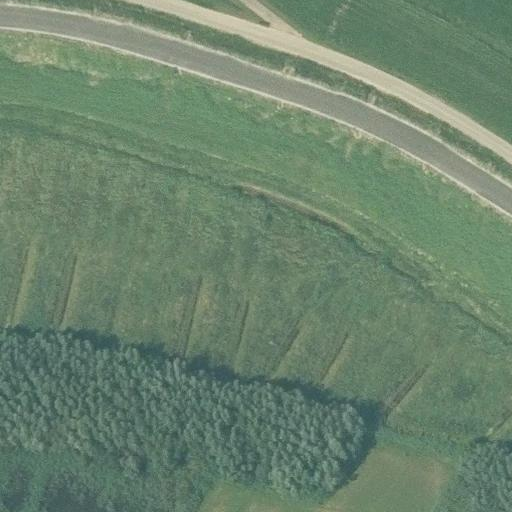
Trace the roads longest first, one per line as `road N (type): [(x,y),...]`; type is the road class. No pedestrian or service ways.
road 1 (unclassified): [(511,197),(426,142),(308,88),(183,49),(0,9)]
road 2 (unclassified): [(511,155),(373,77),(149,0)]
